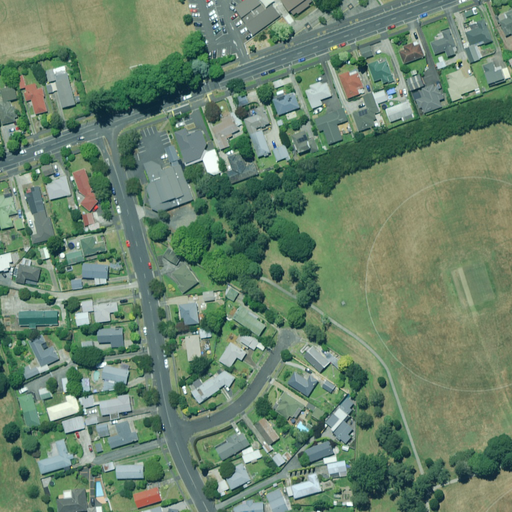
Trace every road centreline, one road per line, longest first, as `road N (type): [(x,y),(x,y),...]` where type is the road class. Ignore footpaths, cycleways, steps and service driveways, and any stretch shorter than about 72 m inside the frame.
road 1 (tertiary): [(101,126),(444,0)]
road 2 (residential): [(173,435),(147,282),(101,126)]
road 3 (residential): [(173,435),(243,402),(288,337)]
